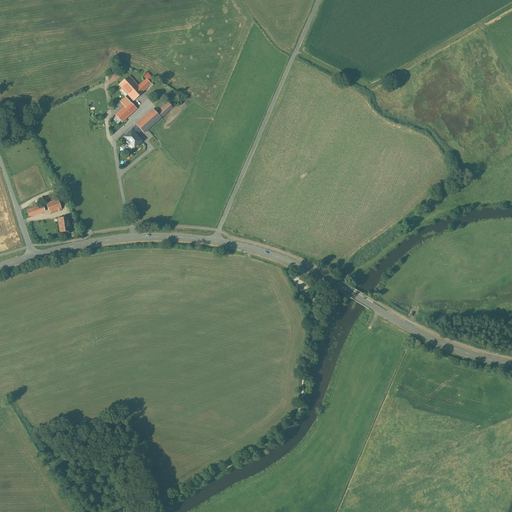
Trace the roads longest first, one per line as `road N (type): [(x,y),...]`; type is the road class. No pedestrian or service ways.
road 1 (tertiary): [(215,241),(294,263),(431,339),(511,364)]
road 2 (unclassified): [(215,241),(317,0)]
road 3 (track): [(295,51),(373,85),(487,27)]
road 4 (tertiary): [(33,256),(120,238),(215,241)]
